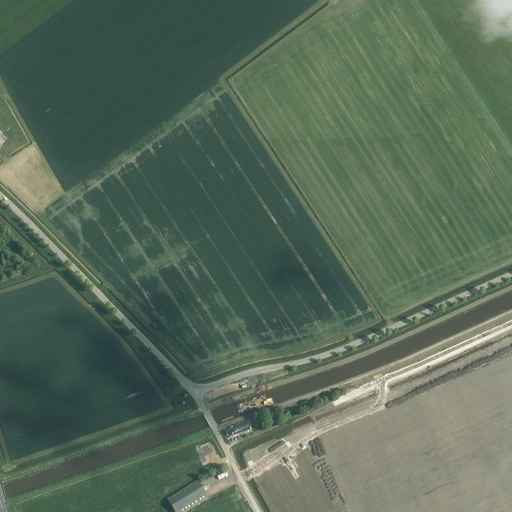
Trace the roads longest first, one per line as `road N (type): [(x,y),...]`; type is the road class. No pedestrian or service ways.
road 1 (tertiary): [(193,392),(321,356),(511,274)]
road 2 (tertiary): [(193,392),(0,195)]
road 3 (unclassified): [(259,511),(193,392)]
